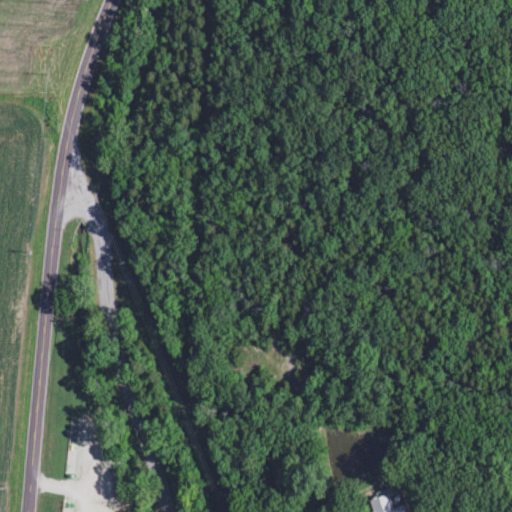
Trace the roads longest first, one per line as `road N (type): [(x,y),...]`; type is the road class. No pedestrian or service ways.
road 1 (secondary): [(118,0),(78,120),(65,190),(30,511)]
road 2 (residential): [(172,511),(121,365),(106,233),(65,190)]
